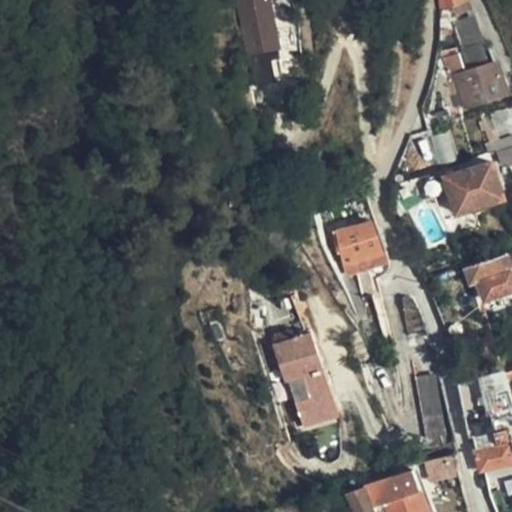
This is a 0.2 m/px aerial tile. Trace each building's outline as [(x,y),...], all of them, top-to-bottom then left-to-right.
[(234,0),(249,51),(278,43),(265,0),(234,0)] [(447,6),(457,0),(435,0),(435,1),(434,30),(448,29),(447,6)] [(509,89),(498,59),(457,74),(468,104),(509,89)] [(508,167),(511,165),(511,144),(501,148),(508,167)] [(497,156),(445,173),(458,213),(510,196),(497,156)] [(388,260),(375,219),(335,232),(348,273),(388,260)] [(511,250),(466,266),(472,284),(478,282),(484,301),(511,291),(511,250)] [(303,337),(289,301),(263,311),(268,348),(282,385),(322,372),(309,335),(303,337)] [(447,423),(438,373),(418,377),(428,426),(447,423)] [(340,419),(326,383),(297,393),(310,429),(340,419)] [(482,422),(467,427),(469,437),(472,437),(481,470),(511,462),(507,448),(496,451),(492,437),(487,438),(482,422)] [(434,478),(458,474),(454,452),(430,456),(434,478)] [(427,511),(413,469),(347,493),(353,511),(372,511),(371,509),(387,504),(389,511),(427,511)]
